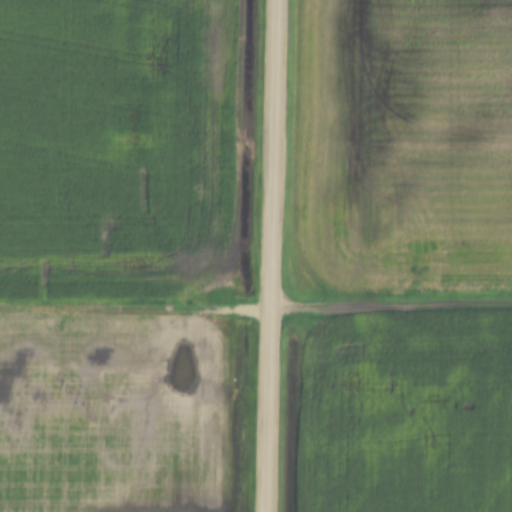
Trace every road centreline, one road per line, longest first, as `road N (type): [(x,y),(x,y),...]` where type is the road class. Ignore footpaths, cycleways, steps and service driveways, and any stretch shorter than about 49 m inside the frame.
road 1 (residential): [(264,511),(276,0)]
road 2 (track): [(268,312),(0,313)]
road 3 (track): [(268,312),(511,306)]
